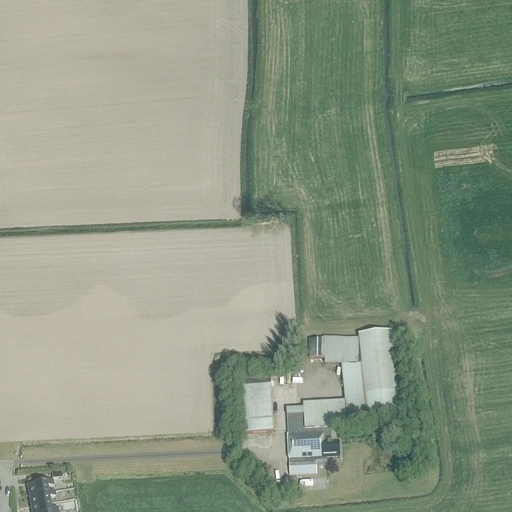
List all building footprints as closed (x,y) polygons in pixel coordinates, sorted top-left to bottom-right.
[(332,442),(331,431),(331,429),(346,428),(345,418),(384,414),(399,413),(391,332),(358,335),(358,339),(323,339),(323,340),(321,340),(309,340),(308,360),(324,360),(324,365),(341,366),(344,401),(303,403),(303,416),(287,416),(290,477),(317,475),(316,460),(322,460),(322,457),(338,457),(337,441),(332,442)] [(242,380),(242,387),(271,386),(270,379),(242,380)] [(271,386),(242,387),(245,435),(273,433),(271,386)] [(373,440),(384,440),(383,423),(372,424),(373,440)] [(27,486),(29,497),(47,494),(46,488),(53,487),(52,482),(45,483),(27,486)] [(54,493),(47,494),(29,497),(31,508),(49,505),(48,499),(55,498),(54,493)]
